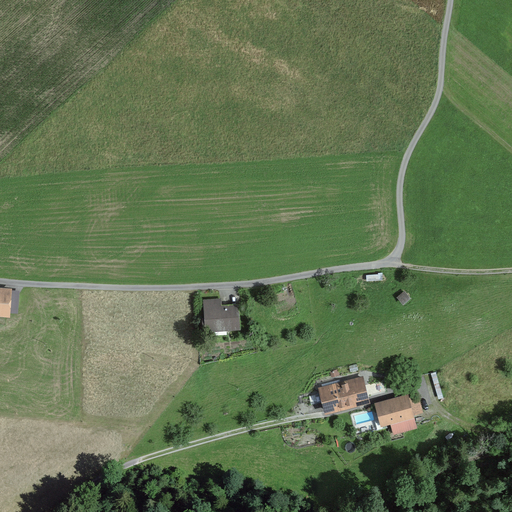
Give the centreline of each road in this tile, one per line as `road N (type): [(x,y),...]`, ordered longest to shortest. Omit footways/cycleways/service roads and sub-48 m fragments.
road 1 (unclassified): [(400,246),(392,262),(269,282),(0,282)]
road 2 (unclassified): [(400,246),(400,179),(441,87),(450,0)]
road 3 (track): [(139,460),(309,415)]
road 4 (track): [(382,511),(446,466),(511,444)]
road 5 (track): [(511,270),(457,273),(392,262)]
